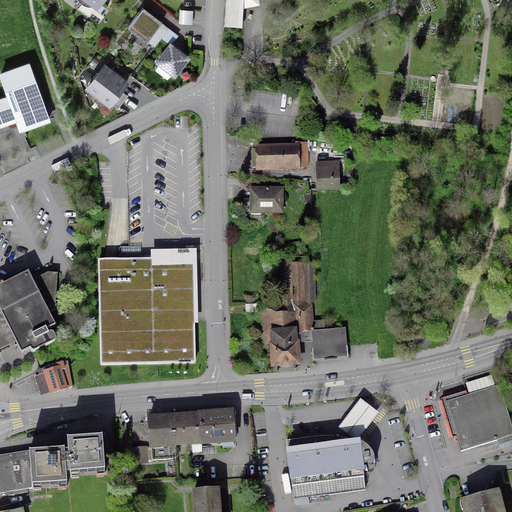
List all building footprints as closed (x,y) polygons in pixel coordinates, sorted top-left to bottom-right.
[(76,0),(78,2),(80,4),(78,9),(88,17),(101,0),(76,0)] [(225,0),(225,25),(241,27),(242,3),(242,0),(225,0)] [(147,42),(161,23),(142,8),(127,27),(147,42)] [(191,13),(181,12),(181,23),(190,24),(191,13)] [(158,62),(174,74),(186,58),(170,46),(158,62)] [(0,125),(17,119),(20,129),(47,119),(28,65),(1,74),(9,97),(0,100),(0,125)] [(117,76),(114,74),(113,73),(103,66),(97,74),(96,73),(92,79),(93,79),(87,88),(89,89),(89,93),(89,96),(91,99),(94,102),(99,104),(103,104),(107,103),(109,105),(115,97),(116,97),(121,92),(119,91),(126,83),(117,76)] [(306,168),(305,144),(296,144),(296,148),(257,149),(258,169),(306,168)] [(316,164),(316,191),(338,191),(338,164),(316,164)] [(281,190),(250,190),(250,210),(260,210),(260,214),(281,214),(281,190)] [(100,259),(102,364),(195,362),(193,257),(100,259)] [(310,332),(313,332),(313,330),(311,330),(309,302),(314,302),(313,265),(280,264),(281,304),(262,305),(265,342),(266,345),(271,344),(272,367),(298,365),(295,333),(310,332)] [(0,339),(11,334),(21,354),(26,352),(27,351),(30,350),(31,352),(34,353),(54,343),(55,341),(55,340),(53,335),(50,334),(47,335),(46,332),(56,326),(50,314),(55,311),(57,274),(47,274),(32,282),(28,273),(26,273),(25,275),(4,285),(3,286),(2,284),(0,285),(0,292),(2,296),(0,297),(0,339)] [(246,306),(246,313),(256,313),(256,297),(246,298),(246,306)] [(318,331),(313,332),(310,332),(312,357),(347,354),(346,347),(345,329),(334,330),(334,322),(318,324),(318,331)] [(65,389),(74,387),(67,362),(43,368),(47,386),(51,385),(53,392),(65,389)] [(511,430),(499,386),(445,402),(460,452),(496,441),(495,439),(511,433),(511,430)] [(356,441),(378,412),(362,399),(339,429),(356,441)] [(177,460),(176,445),(201,443),(201,444),(233,442),(231,413),(218,414),(218,416),(215,417),(212,417),(212,415),(199,416),(199,418),(180,420),(174,420),(174,418),(153,419),(149,419),(151,461),(177,460)] [(361,466),(374,464),(373,457),(371,453),(366,448),(358,443),(351,440),(336,438),(325,437),(314,438),(286,441),(287,453),(291,488),(292,488),(293,500),(364,491),(361,466)] [(27,495),(27,491),(32,489),(32,488),(66,485),(65,472),(69,472),(69,475),(104,473),(102,439),(66,441),(67,452),(56,452),(29,454),(29,463),(26,464),(24,464),(24,462),(0,464),(0,494),(4,494),(5,497),(27,495)] [(131,465),(147,463),(146,448),(130,449),(131,465)] [(218,511),(217,491),(193,493),(194,511),(218,511)] [(501,511),(497,493),(462,502),(464,511),(501,511)]
